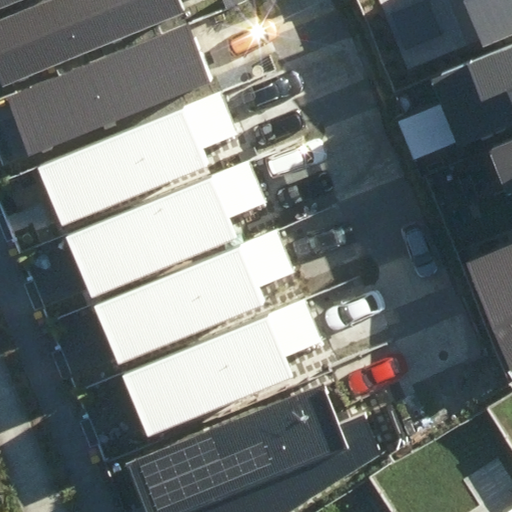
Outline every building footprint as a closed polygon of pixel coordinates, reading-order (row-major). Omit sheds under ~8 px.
[(186,0),(29,0),(0,12),(0,56),(7,74),(187,1),(186,0)] [(511,0),(477,0),(490,30),(511,21),(511,0)] [(196,10),(16,83),(38,138),(218,65),(196,10)] [(511,39),(445,68),(470,128),(511,110),(511,39)] [(224,79),(45,154),(70,212),(216,150),(209,132),(241,119),(224,79)] [(511,129),(500,134),(511,162),(511,129)] [(255,144),(77,219),(101,277),(248,216),(240,198),(272,184),(255,144)] [(280,210),(101,285),(126,343),(272,282),(265,264),(297,250),(280,210)] [(511,234),(474,250),(511,345),(511,234)] [(309,281),(130,356),(155,414),(301,353),(294,335),(326,321),(309,281)] [(330,373),(134,454),(157,511),(180,501),(184,511),(273,511),(382,439),(364,400),(346,411),(330,373)] [(511,511),(511,499),(491,511),(511,511)]
